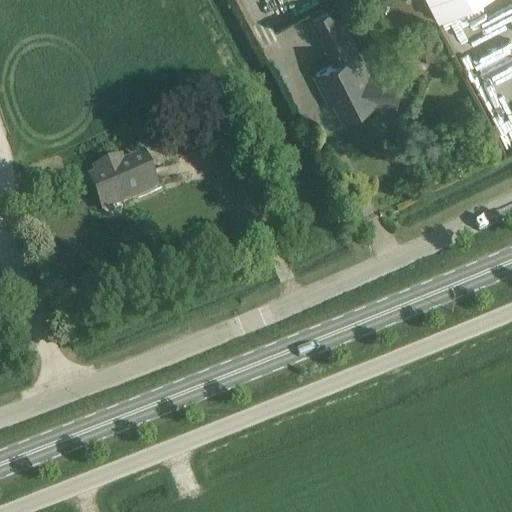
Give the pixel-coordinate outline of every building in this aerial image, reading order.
[(427,0),(438,20),(477,0),(427,0)] [(371,79),(335,8),(314,19),(336,64),(315,75),(319,84),(329,102),(335,98),(344,115),(372,101),(372,102),(395,103),(396,77),(377,76),(371,79)] [(417,59),(435,60),(435,37),(418,37),(417,59)] [(507,125),(511,120),(511,100),(511,99),(496,112),(507,125)] [(90,179),(102,210),(156,189),(145,159),(122,168),(119,160),(95,169),(98,176),(90,179)]
